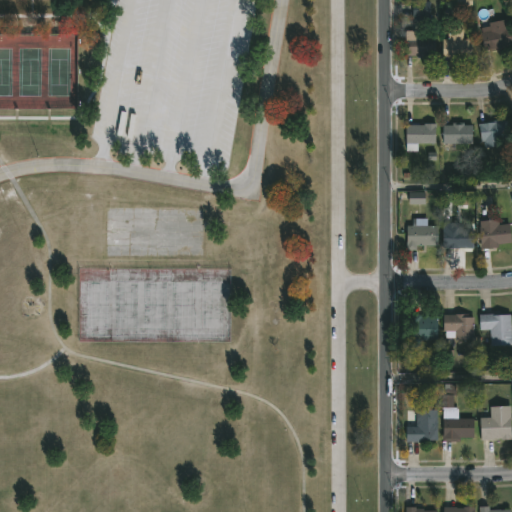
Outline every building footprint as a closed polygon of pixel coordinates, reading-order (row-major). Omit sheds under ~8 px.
[(430,20),(430,4),(413,4),(412,20),(430,20)] [(504,19),(505,27),(508,27),(511,45),(504,46),(504,48),(487,52),(486,50),(483,50),(480,33),(481,32),(480,24),(504,19)] [(462,31),(462,39),(471,39),(471,58),(447,58),(447,56),(440,56),(440,39),(447,39),(447,27),(462,27),(462,31)] [(412,31),(412,37),(433,37),(434,57),(404,57),(404,31),(412,31)] [(499,118),(499,120),(507,119),(509,138),(499,140),(499,145),(483,147),(482,140),(480,140),(478,123),(490,121),(490,119),(499,118)] [(471,125),(470,144),(440,142),(441,124),(451,124),(451,121),(462,122),(462,124),(471,125)] [(434,143),(404,142),(404,123),(434,122),(434,143)] [(437,225),(436,245),(415,244),(415,250),(405,249),(406,225),(411,225),(411,217),(426,218),(425,224),(437,225)] [(497,218),(498,223),(509,222),(510,242),(498,243),(498,246),(481,248),(478,220),(497,218)] [(461,227),(461,229),(472,229),(472,248),(441,247),(442,229),(461,227)] [(419,313),(419,315),(436,316),(436,339),(419,339),(419,348),(404,348),(403,314),(419,313)] [(468,313),(468,316),(473,316),(473,338),(454,339),(454,337),(444,337),(443,314),(468,313)] [(493,313),(494,314),(509,314),(511,344),(490,345),(489,329),(479,329),(478,314),(493,313)] [(509,405),(511,439),(500,440),(500,437),(479,439),(479,417),(489,417),(489,406),(509,405)] [(457,408),(457,418),(473,418),(473,437),(459,437),(459,442),(441,442),(441,408),(457,408)] [(407,441),(406,441),(406,426),(415,426),(415,409),(436,409),(436,439),(428,439),(428,441),(407,441)]
